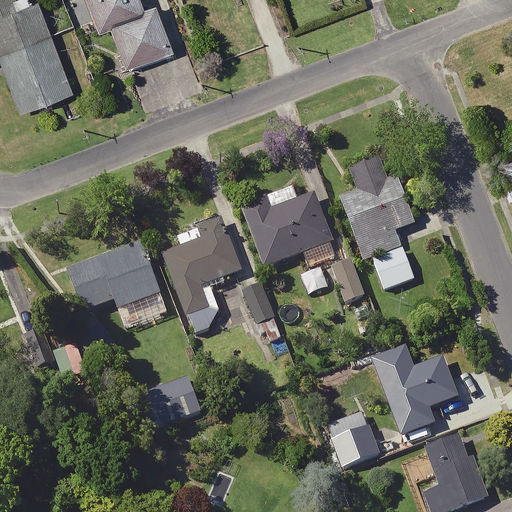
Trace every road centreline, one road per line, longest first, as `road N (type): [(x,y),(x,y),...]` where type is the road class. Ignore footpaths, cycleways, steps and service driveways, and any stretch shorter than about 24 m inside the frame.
road 1 (residential): [(0,191),(34,186),(410,43)]
road 2 (residential): [(511,307),(410,43)]
